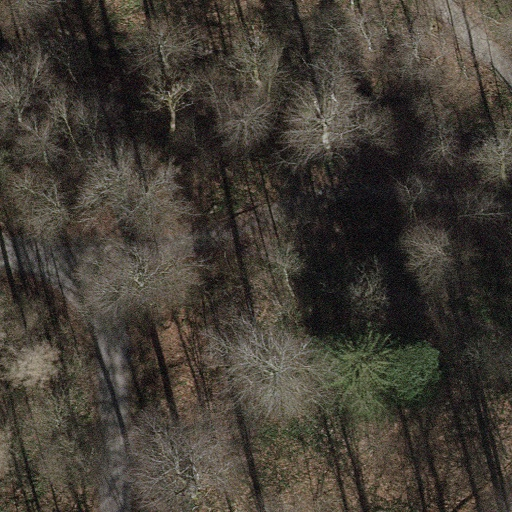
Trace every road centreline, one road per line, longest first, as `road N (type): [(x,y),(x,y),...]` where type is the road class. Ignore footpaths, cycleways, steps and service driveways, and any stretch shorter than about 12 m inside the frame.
road 1 (track): [(88,275),(207,242),(511,329)]
road 2 (track): [(114,511),(119,411),(88,275)]
